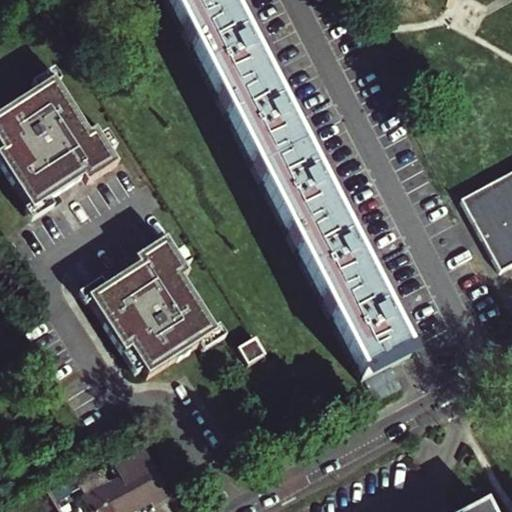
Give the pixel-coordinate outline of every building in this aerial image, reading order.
[(167,0),(281,221),(330,315),(363,381),(410,357),(399,335),(393,323),(402,319),(396,307),(387,311),(366,268),(359,256),(368,252),(362,241),(354,245),(331,200),(324,187),(334,183),(328,171),(319,176),(298,134),(292,122),(301,118),(296,107),(287,112),(264,66),(258,54),(267,50),(261,38),(252,43),(231,0),(230,0),(167,0)] [(273,61),(267,50),(258,54),(264,66),(273,61)] [(0,168),(29,215),(35,211),(86,179),(90,183),(119,165),(99,130),(92,135),(62,85),(56,72),(32,85),(38,94),(0,116),(0,168)] [(307,129),(301,118),(292,122),(298,134),(307,129)] [(511,173),(461,201),(501,276),(511,269),(511,173)] [(340,195),(334,183),(324,187),(331,200),(340,195)] [(144,371),(151,380),(220,336),(183,281),(190,277),(169,240),(137,261),(142,270),(106,289),(102,281),(81,296),(87,309),(94,307),(133,378),(144,371)] [(374,264),(368,252),(359,256),(366,268),(374,264)] [(408,331),(402,319),(393,323),(399,335),(408,331)] [(261,353),(251,334),(234,344),(244,363),(261,353)] [(119,478),(80,499),(86,511),(132,511),(148,503),(150,507),(166,499),(141,450),(113,466),(119,478)] [(0,511),(15,511),(18,511),(12,503),(0,509),(0,511)]
